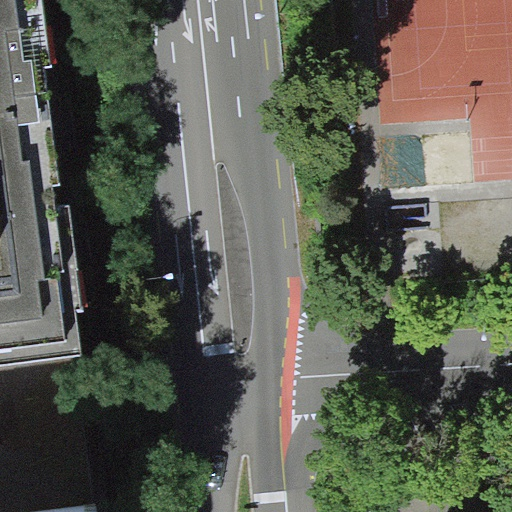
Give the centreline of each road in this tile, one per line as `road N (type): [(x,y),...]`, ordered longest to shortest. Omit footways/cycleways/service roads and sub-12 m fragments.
road 1 (primary): [(199,0),(237,368)]
road 2 (residential): [(237,368),(511,362)]
road 3 (primary): [(237,368),(248,511)]
